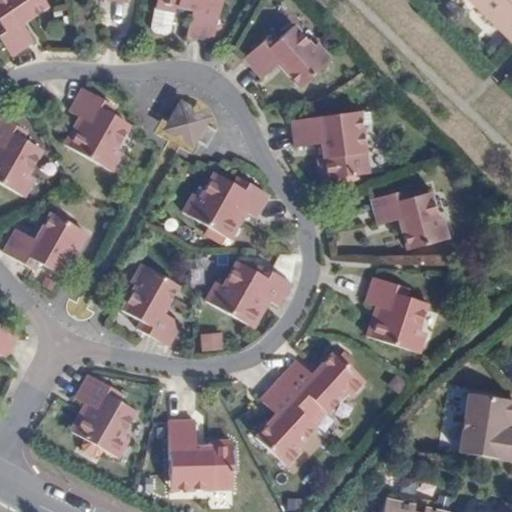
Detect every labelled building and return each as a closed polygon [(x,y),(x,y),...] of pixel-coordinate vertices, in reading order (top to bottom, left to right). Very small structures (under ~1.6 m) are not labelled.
[(24,10),(27,15),(46,2),(43,0),(0,0),(0,41),(8,53),(29,38),(18,22),(15,17),(24,10)] [(190,8),(189,15),(184,36),(210,41),(218,0),(154,0),(153,8),(171,12),(174,12),(176,5),(190,8)] [(511,0),(466,0),(511,44),(511,42),(511,0)] [(174,12),(189,15),(190,8),(176,5),(174,12)] [(171,12),(153,8),(149,29),(152,33),(162,36),(167,32),(171,12)] [(18,22),(27,15),(24,10),(15,17),(18,22)] [(292,70),(288,73),(300,86),(329,60),(315,44),(310,49),(292,27),(274,41),(270,36),(243,60),(261,81),(280,64),(284,61),(292,70)] [(280,64),(288,73),(292,70),(284,61),(280,64)] [(81,129),(76,126),(65,145),(111,172),(123,152),(117,148),(130,127),(110,116),(114,107),(83,89),(70,111),(81,118),(85,121),(81,129)] [(191,152),(212,112),(178,94),(157,134),(191,152)] [(359,113),(342,115),(344,130),(361,127),(360,114),(359,113)] [(369,113),(360,114),(361,127),(371,125),(369,113)] [(344,130),(342,115),(292,123),(296,148),(317,145),(323,144),(325,159),(319,159),(322,181),(368,174),(361,127),(344,130)] [(81,118),(76,126),(81,129),(85,121),(81,118)] [(0,185),(24,199),(36,178),(28,173),(43,149),(24,138),(26,135),(0,119),(0,185)] [(323,144),(317,145),(319,159),(325,159),(323,144)] [(240,212),(245,215),(255,220),(268,196),(238,179),(234,185),(214,174),(200,199),(194,196),(184,214),(230,240),(239,223),(235,221),(240,212)] [(394,231),(388,232),(393,254),(447,240),(441,219),(435,220),(429,193),(409,198),(407,190),(371,199),(377,226),(386,224),(392,222),(394,231)] [(239,223),(245,215),(240,212),(235,221),(239,223)] [(42,243),(37,239),(19,228),(5,252),(35,270),(40,261),(59,272),(73,249),(76,251),(87,234),(52,213),(42,230),(47,234),(42,243)] [(386,224),(388,232),(394,231),(392,222),(386,224)] [(42,230),(37,239),(42,243),(47,234),(42,230)] [(262,298),(267,301),(277,307),(290,284),(261,267),(256,274),(237,263),(223,287),(217,283),(206,302),(251,329),(262,310),(257,307),(262,298)] [(163,303),(168,306),(179,287),(143,266),(132,285),(136,287),(122,311),(142,322),(137,331),(169,349),(182,327),(163,315),(158,312),(163,303)] [(379,320),(373,318),(366,341),(417,356),(423,336),(417,335),(425,307),(402,300),(405,292),(370,281),(362,307),(375,311),(382,312),(379,320)] [(262,310),(267,301),(262,298),(257,307),(262,310)] [(163,315),(168,306),(163,303),(158,312),(163,315)] [(375,311),(373,318),(379,320),(382,312),(375,311)] [(0,353),(7,358),(20,336),(0,325),(0,353)] [(294,362),(278,380),(304,405),(310,399),(318,407),(327,415),(346,394),(350,397),(363,382),(333,355),(318,370),(322,373),(315,381),(311,378),(294,362)] [(318,370),(311,378),(315,381),(322,373),(318,370)] [(85,417),(82,415),(71,431),(85,440),(102,450),(117,459),(128,441),(120,437),(133,416),(113,404),(119,395),(90,377),(76,399),(87,406),(91,408),(85,417)] [(304,405),(278,380),(261,399),(278,414),(281,418),(275,425),(271,422),(256,438),(287,465),(300,450),(297,447),(316,427),(307,419),(299,411),(304,405)] [(458,453),(511,461),(511,399),(468,392),(458,453)] [(310,399),(304,405),(299,411),(307,419),(318,407),(310,399)] [(87,406),(82,415),(85,417),(91,408),(87,406)] [(281,418),(278,414),(271,422),(275,425),(281,418)] [(169,423),(171,477),(186,476),(187,492),(233,490),(231,441),(209,442),(209,448),(196,449),(196,443),(195,422),(169,423)] [(186,476),(171,477),(171,492),(187,492),(186,476)] [(437,511),(422,509),(421,511),(410,511),(411,506),(383,500),(380,511),(437,511)]
